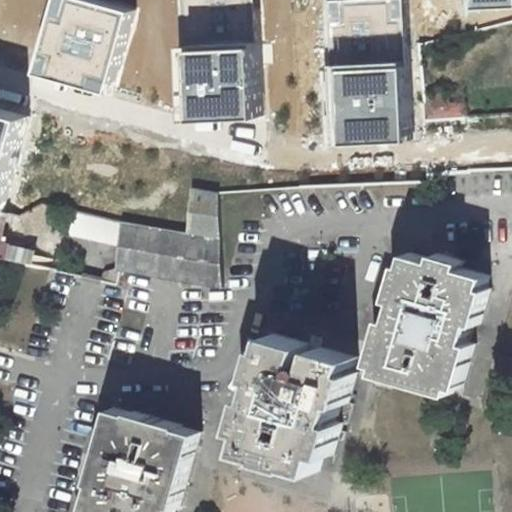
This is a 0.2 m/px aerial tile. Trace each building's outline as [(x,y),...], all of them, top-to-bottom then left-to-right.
[(49,0),(31,76),(111,96),(132,12),(82,0),(49,0)] [(174,0),(179,123),(264,120),(259,0),(174,0)] [(322,0),(328,146),(406,144),(400,0),(322,0)] [(511,0),(467,0),(468,10),(511,6),(511,0)] [(424,94),(425,108),(449,107),(449,92),(424,94)] [(0,195),(3,196),(29,105),(0,96),(0,195)] [(426,119),(466,117),(470,117),(470,106),(449,107),(425,108),(426,119)] [(55,206),(45,203),(23,215),(27,233),(51,229),(56,206),(55,206)] [(223,239),(123,222),(119,267),(118,270),(122,270),(225,288),(223,239)] [(0,256),(32,264),(35,250),(0,242),(0,256)] [(380,371),(456,393),(458,385),(465,387),(478,343),(471,341),(477,321),(483,323),(493,288),(489,287),(492,274),(466,267),(467,259),(441,252),(439,259),(412,252),(408,264),(403,262),(394,297),(400,299),(394,319),(388,317),(375,361),(383,363),(380,371)] [(119,267),(106,271),(101,280),(119,284),(122,270),(118,270),(119,267)] [(360,357),(276,333),(272,346),(268,345),(259,375),(265,377),(259,397),(253,395),(244,427),(253,430),(248,449),(270,455),(269,458),(299,466),(300,464),(322,470),(328,451),(336,453),(341,438),(345,440),(348,431),(343,429),(346,421),(350,423),(356,403),(351,402),(360,371),(356,370),(360,357)] [(89,511),(176,511),(178,505),(181,506),(203,431),(183,426),(184,424),(135,410),(135,412),(116,406),(94,481),(98,483),(89,511)]
